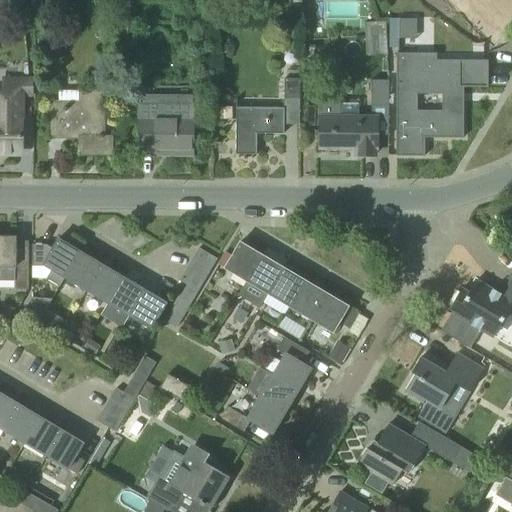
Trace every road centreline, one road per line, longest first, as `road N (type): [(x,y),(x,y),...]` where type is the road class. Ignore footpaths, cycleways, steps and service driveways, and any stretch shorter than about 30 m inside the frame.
road 1 (tertiary): [(0,195),(408,199)]
road 2 (residential): [(271,511),(402,297),(411,269),(408,199)]
